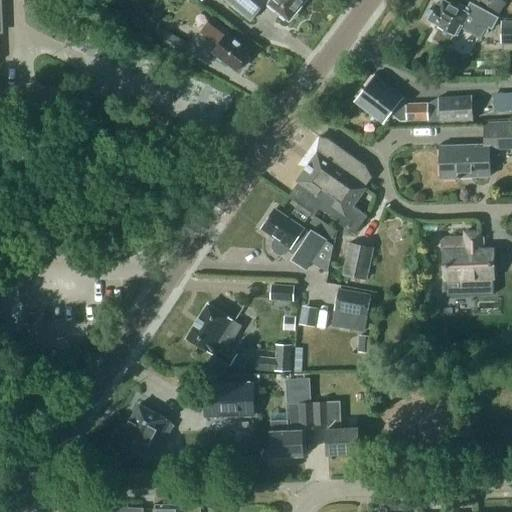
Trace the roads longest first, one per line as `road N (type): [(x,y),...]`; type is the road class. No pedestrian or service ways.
road 1 (tertiary): [(22,511),(377,0)]
road 2 (unknown): [(188,263),(17,264),(4,280),(6,320),(21,335),(102,341),(118,364)]
road 3 (residential): [(300,511),(328,488),(511,481)]
road 4 (unknown): [(339,55),(403,82),(511,86)]
road 5 (unknown): [(292,117),(385,178),(407,215)]
